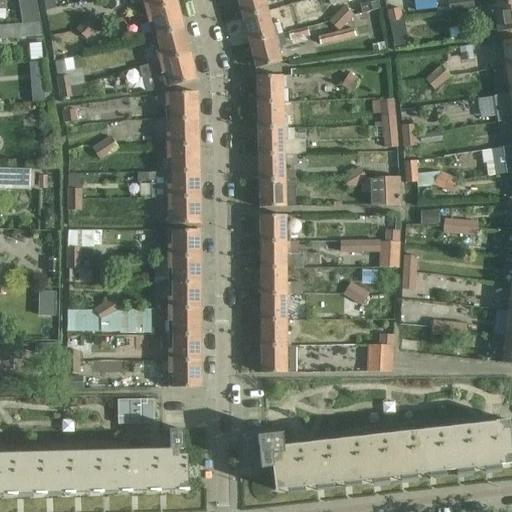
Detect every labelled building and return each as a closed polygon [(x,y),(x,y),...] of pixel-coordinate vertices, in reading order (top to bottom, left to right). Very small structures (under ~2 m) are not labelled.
[(43,0),(45,10),(56,8),(54,0),(43,0)] [(142,0),(146,13),(176,4),(175,0),(142,0)] [(237,0),(243,18),(267,12),(263,0),(237,0)] [(435,0),(414,0),(415,12),(437,9),(435,0)] [(474,8),(472,0),(453,0),(447,1),(448,12),(474,8)] [(377,2),(369,5),(371,11),(379,9),(377,2)] [(500,33),(505,32),(511,31),(511,3),(496,6),(486,7),(486,8),(474,9),(476,23),(487,22),(488,30),(500,33)] [(152,38),(183,30),(176,4),(146,13),(152,38)] [(336,14),(346,24),(354,16),(344,6),(336,14)] [(389,23),(401,20),(403,19),(401,8),(386,12),(389,23)] [(267,12),(243,18),(249,43),(283,34),(280,24),(271,26),(267,12)] [(471,26),(471,12),(445,12),(445,26),(471,26)] [(37,13),(26,14),(27,24),(38,23),(37,13)] [(346,24),(336,14),(329,22),(339,32),(346,24)] [(79,30),(77,31),(87,40),(95,31),(101,24),(92,15),(85,22),(79,30)] [(408,50),(404,31),(401,20),(389,23),(392,34),(395,51),(408,50)] [(40,24),(0,27),(0,40),(42,37),(40,24)] [(367,25),(357,27),(359,36),(369,34),(367,25)] [(291,42),(310,37),(308,28),(289,33),(291,42)] [(356,38),(354,29),(318,38),(320,46),(356,38)] [(190,55),(183,30),(152,38),(159,63),(190,55)] [(249,43),(256,69),(280,62),(276,49),(286,46),(283,34),(249,43)] [(505,68),(511,67),(511,40),(501,42),(505,68)] [(196,80),(190,55),(159,63),(165,88),(196,80)] [(434,74),(442,84),(451,76),(442,67),(434,74)] [(442,84),(434,74),(425,81),(434,91),(442,84)] [(58,80),(59,90),(72,88),(83,85),(81,75),(58,80)] [(351,92),(357,81),(348,75),(341,87),(351,92)] [(282,76),(256,77),(257,104),(282,103),(282,76)] [(61,100),(73,98),(85,96),(83,85),(72,88),(59,90),(61,100)] [(511,93),(509,94),(493,96),(497,122),(511,119),(511,93)] [(166,121),(197,120),(197,94),(154,95),(155,106),(156,106),(157,119),(166,119),(166,121)] [(375,128),(382,127),(383,138),(384,148),(397,147),(394,116),(392,101),(382,102),(384,117),(374,118),(375,128)] [(282,103),(257,104),(258,129),(294,128),(294,117),(283,117),(282,103)] [(65,123),(77,121),(88,119),(86,110),(76,111),(76,110),(63,112),(65,123)] [(166,121),(167,147),(198,146),(197,120),(166,121)] [(402,136),(415,134),(414,125),(401,126),(402,136)] [(294,128),(258,129),(258,155),(283,155),(283,141),(294,141),(294,128)] [(421,145),(443,142),(442,133),(420,136),(421,145)] [(415,134),(402,136),(403,147),(416,146),(415,134)] [(102,144),(109,154),(118,149),(111,138),(102,144)] [(109,154),(102,144),(94,149),(101,160),(109,154)] [(167,147),(168,173),(199,172),(198,146),(167,147)] [(511,147),(484,151),(488,177),(510,174),(510,173),(511,172),(511,147)] [(258,155),(259,181),(284,181),(294,181),(294,169),(284,169),(283,155),(258,155)] [(406,184),(419,183),(419,186),(433,184),(444,189),(449,178),(439,173),(418,176),(417,162),(404,163),(406,184)] [(350,174),(357,185),(366,179),(359,168),(350,174)] [(0,189),(32,191),(32,170),(0,169),(0,189)] [(169,199),(200,198),(199,172),(168,173),(168,186),(156,186),(156,199),(169,199)] [(357,185),(350,174),(341,180),(348,191),(357,185)] [(400,178),(370,178),(371,206),(400,205),(400,178)] [(449,178),(444,189),(453,193),(458,182),(449,178)] [(284,181),(259,181),(260,208),(294,207),(294,181),(284,181)] [(81,211),(81,190),(68,190),(68,211),(81,211)] [(200,225),(200,198),(169,199),(156,199),(154,199),(154,210),(169,210),(169,225),(200,225)] [(438,212),(420,212),(420,225),(439,225),(438,212)] [(260,243),(285,243),(290,243),(290,232),(285,232),(285,217),(260,217),(260,243)] [(415,221),(400,221),(400,244),(415,244),(415,221)] [(478,223),(445,222),(444,235),(476,237),(478,223)] [(200,257),(200,231),(169,231),(169,257),(200,257)] [(385,231),(385,241),(397,242),(398,232),(385,231)] [(380,241),(341,242),(341,254),(381,253),(380,241)] [(397,252),(397,242),(385,241),(384,252),(397,252)] [(260,243),(261,268),(285,268),(302,268),(302,254),(299,254),(299,243),(290,243),(285,243),(260,243)] [(80,258),(80,249),(68,249),(68,270),(80,270),(80,258)] [(86,249),(80,249),(80,258),(91,259),(91,254),(86,249)] [(414,290),(416,257),(403,256),(401,289),(414,290)] [(169,283),(201,283),(200,257),(169,257),(169,283)] [(377,276),(393,277),(394,260),(378,259),(377,276)] [(261,295),(285,296),(303,296),(303,283),(285,283),(285,268),(261,268),(261,295)] [(169,283),(169,309),(201,309),(201,283),(169,283)] [(361,305),(367,294),(348,284),(342,295),(361,305)] [(261,321),(285,321),(285,296),(261,295),(261,321)] [(151,311),(120,310),(113,299),(95,310),(96,311),(89,311),(71,311),(68,311),(68,332),(152,334),(151,311)] [(169,309),(170,336),(201,336),(201,309),(169,309)] [(285,321),(261,321),(261,347),(285,347),(285,321)] [(432,322),(431,329),(431,333),(447,335),(448,323),(432,322)] [(448,323),(447,335),(465,338),(466,326),(448,323)] [(378,346),(391,346),(392,335),(379,335),(378,346)] [(503,353),(501,364),(511,365),(511,336),(505,336),(493,335),(491,351),(503,353)] [(170,336),(170,362),(201,362),(201,336),(170,336)] [(0,367),(12,368),(13,360),(13,345),(13,342),(0,341),(0,367)] [(390,372),(391,352),(391,346),(378,346),(367,345),(366,371),(390,372)] [(295,347),(285,347),(261,347),(261,374),(286,374),(295,374),(295,347)] [(67,352),(66,373),(66,390),(79,390),(79,352),(67,352)] [(170,362),(170,388),(201,388),(201,362),(170,362)] [(153,400),(117,401),(118,424),(153,424),(153,400)] [(429,473),(428,469),(442,467),(443,471),(457,470),(456,466),(471,464),(471,468),(485,467),(485,463),(499,461),(499,465),(511,463),(511,454),(508,420),(494,422),(495,429),(283,453),(281,434),(257,437),(261,469),(272,467),(275,491),(289,489),(288,485),(302,483),(303,487),(317,486),(316,482),(330,480),(331,484),(345,483),(344,479),(358,477),(359,481),(373,479),(372,475),(386,474),(387,478),(401,476),(400,472),(414,471),(415,475),(429,473)] [(188,491),(187,455),(179,455),(179,450),(182,450),(182,431),(169,431),(170,456),(0,460),(0,495),(10,495),(10,491),(25,491),(25,495),(40,494),(40,490),(55,490),(55,494),(70,494),(69,490),(84,489),(84,493),(99,493),(99,489),(114,489),(114,493),(129,492),(129,488),(143,488),(144,492),(158,491),(158,487),(173,487),(173,491),(188,491)]
